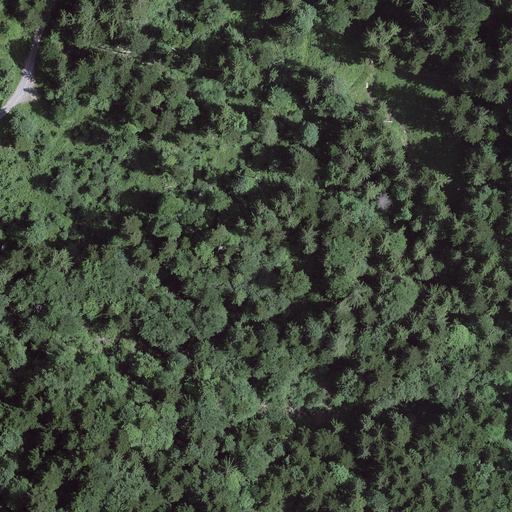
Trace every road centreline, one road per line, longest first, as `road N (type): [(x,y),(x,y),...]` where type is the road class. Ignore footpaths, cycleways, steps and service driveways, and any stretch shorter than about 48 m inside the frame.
road 1 (track): [(511,128),(436,81),(399,85),(363,114),(325,129),(296,111),(291,76),(313,39),(304,0)]
road 2 (track): [(263,0),(216,37),(188,77),(200,140)]
road 3 (track): [(0,113),(23,90),(58,0)]
